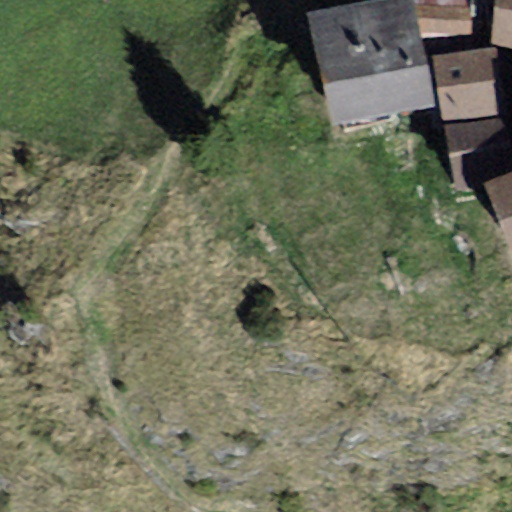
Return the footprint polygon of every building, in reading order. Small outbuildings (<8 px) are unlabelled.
[(468,0),(419,0),(422,32),(470,29),(468,0)] [(511,0),(500,0),(496,36),(511,38),(511,0)] [(404,2),(311,23),(334,125),(427,105),(404,2)] [(499,110),(489,54),(439,63),(449,118),(499,110)] [(495,120),(451,128),(461,179),(505,171),(495,120)] [(511,175),(493,182),(511,239),(511,175)]
